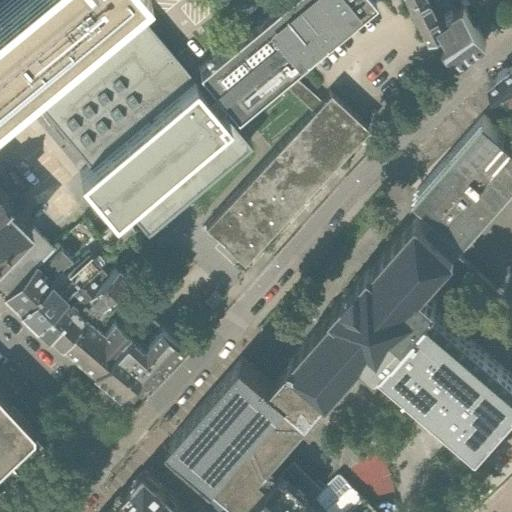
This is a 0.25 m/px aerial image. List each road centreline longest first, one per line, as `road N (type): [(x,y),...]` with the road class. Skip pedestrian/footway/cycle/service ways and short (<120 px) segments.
road 1 (residential): [(112,454),(372,170),(473,77)]
road 2 (residential): [(112,454),(0,341)]
